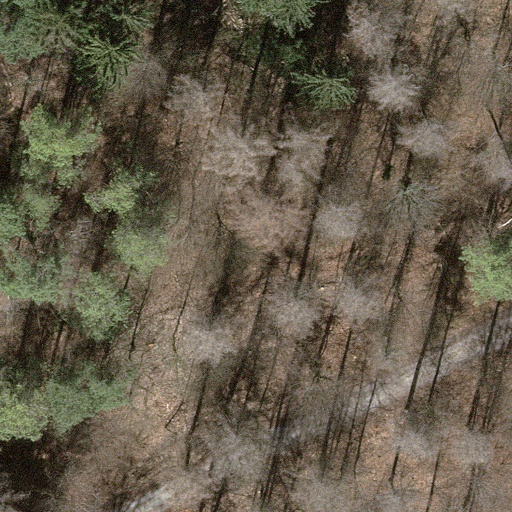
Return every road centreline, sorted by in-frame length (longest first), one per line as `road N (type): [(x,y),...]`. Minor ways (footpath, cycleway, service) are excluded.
road 1 (track): [(0,362),(511,196)]
road 2 (track): [(511,326),(124,511)]
